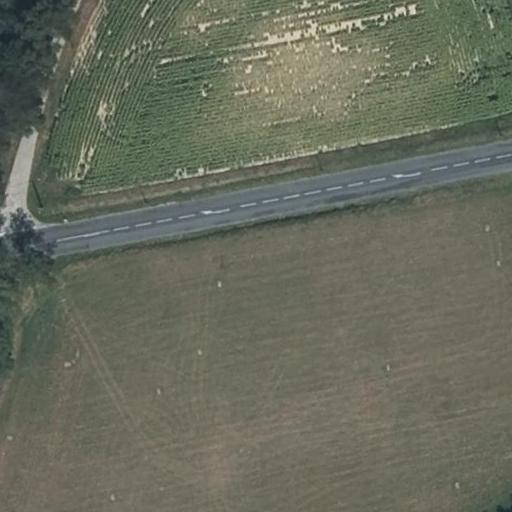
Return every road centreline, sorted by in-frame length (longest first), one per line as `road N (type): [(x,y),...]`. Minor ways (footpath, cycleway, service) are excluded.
road 1 (secondary): [(16,246),(511,154)]
road 2 (unclassified): [(71,0),(43,35),(9,186),(16,246)]
